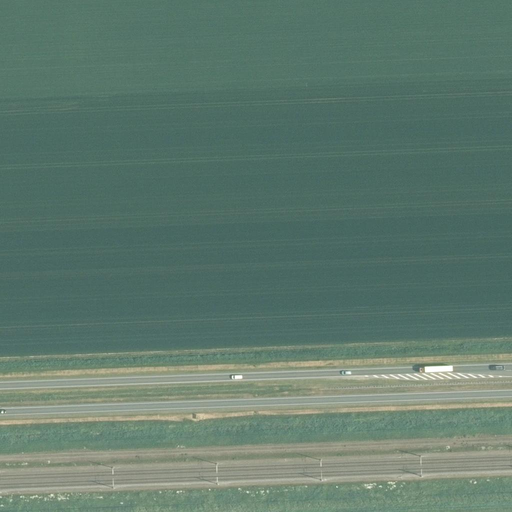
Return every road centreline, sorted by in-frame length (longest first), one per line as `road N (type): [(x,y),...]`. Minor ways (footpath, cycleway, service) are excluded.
road 1 (trunk): [(0,412),(511,393)]
road 2 (track): [(0,459),(511,440)]
road 3 (trunk): [(511,368),(0,386)]
